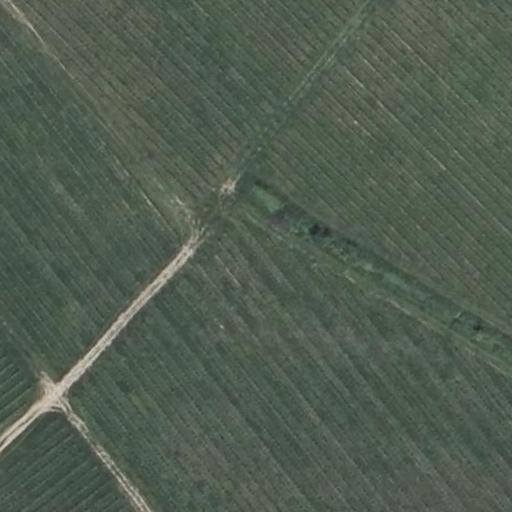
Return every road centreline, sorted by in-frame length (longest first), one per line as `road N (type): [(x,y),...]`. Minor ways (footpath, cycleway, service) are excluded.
road 1 (track): [(0,444),(197,238),(239,167),(375,0)]
road 2 (track): [(511,369),(221,202)]
road 3 (track): [(0,321),(147,511)]
